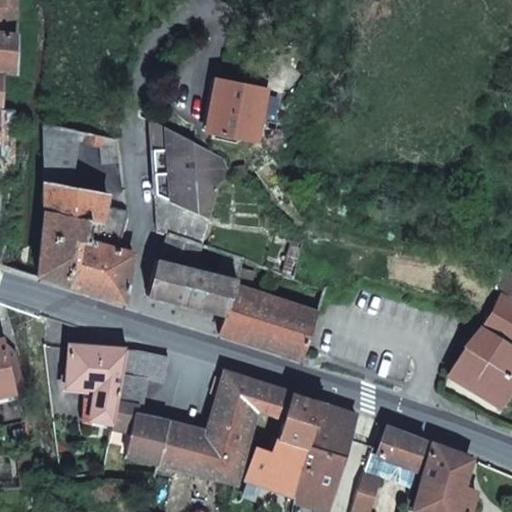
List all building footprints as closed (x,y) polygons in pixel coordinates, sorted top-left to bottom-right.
[(0,0),(0,71),(16,73),(17,35),(18,0),(0,0)] [(212,106),(208,131),(256,141),(267,90),(212,78),(206,105),(212,106)] [(201,130),(208,131),(212,106),(206,105),(201,130)] [(3,110),(2,170),(13,170),(14,111),(3,110)] [(151,121),(155,195),(206,219),(219,182),(232,177),(224,159),(188,145),(190,141),(151,121)] [(43,210),(35,276),(68,286),(76,242),(119,250),(122,236),(127,215),(124,211),(105,207),(109,193),(71,186),(79,143),(81,131),(42,123),(44,181),(43,210)] [(81,131),(79,143),(102,147),(105,136),(81,131)] [(102,147),(105,165),(121,163),(119,138),(105,136),(102,147)] [(155,195),(156,230),(168,233),(168,232),(201,246),(210,221),(206,219),(155,195)] [(293,226),(280,275),(293,280),(302,247),(306,232),(300,229),(293,226)] [(157,261),(148,295),(225,315),(235,286),(237,281),(220,277),(196,271),(200,254),(201,247),(201,246),(168,232),(168,233),(160,262),(157,261)] [(76,242),(68,286),(122,304),(134,255),(119,250),(76,242)] [(224,259),(243,262),(244,259),(201,247),(200,254),(224,259)] [(224,259),(220,277),(237,281),(243,262),(224,259)] [(492,282),(504,285),(505,270),(496,267),(492,282)] [(504,285),(500,293),(511,300),(511,272),(505,270),(504,285)] [(225,315),(218,333),(302,359),(317,313),(235,286),(225,315)] [(447,373),(446,375),(498,407),(511,385),(511,300),(500,293),(487,316),(483,323),(478,329),(463,348),(459,353),(447,373)] [(2,339),(0,338),(0,394),(25,389),(17,351),(2,339)] [(90,419),(114,424),(127,349),(70,345),(66,386),(95,389),(90,419)] [(126,455),(157,463),(167,421),(155,419),(142,415),(134,413),(135,407),(144,404),(148,379),(163,382),(169,357),(140,351),(127,349),(114,424),(113,428),(132,431),(126,455)] [(194,428),(167,421),(157,463),(183,470),(196,473),(236,484),(241,468),(246,451),(256,416),(262,413),(280,418),(285,419),(292,393),(288,392),(225,372),(208,432),(194,428)] [(326,405),(292,393),(285,419),(279,438),(303,446),(313,449),(326,405)] [(356,415),(326,405),(313,449),(303,446),(294,494),(294,502),(326,511),(356,415)] [(143,409),(135,407),(134,413),(142,415),(155,419),(156,411),(143,409)] [(388,427),(375,458),(416,471),(427,441),(388,427)] [(248,477),(291,493),(294,494),(303,446),(279,438),(273,456),(257,450),(248,477)] [(432,443),(414,506),(432,511),(471,511),(478,491),(456,482),(464,455),(432,443)] [(369,511),(379,479),(363,473),(357,492),(350,511),(369,511)] [(19,477),(20,488),(34,487),(33,476),(19,477)] [(292,511),(294,502),(294,494),(291,493),(285,511),(292,511)] [(231,511),(236,511),(239,502),(234,501),(231,511)]
